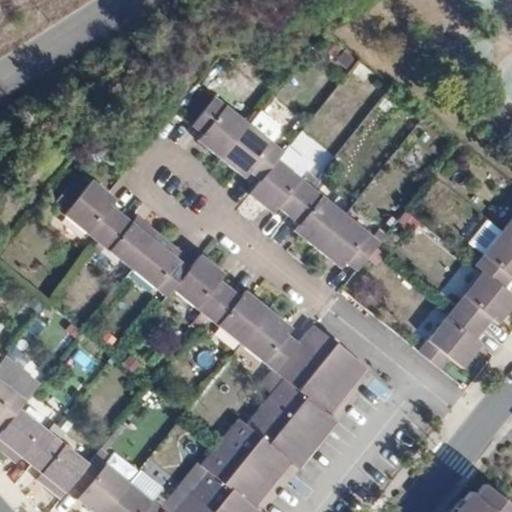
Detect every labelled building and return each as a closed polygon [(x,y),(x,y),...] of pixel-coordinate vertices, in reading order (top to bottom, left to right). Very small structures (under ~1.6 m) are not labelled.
[(217,162),(246,127),(211,99),(188,127),(199,135),(193,143),(200,149),(217,162)] [(246,127),(217,162),(248,189),(272,162),(278,154),(246,127)] [(278,223),(307,190),(272,162),(248,189),(244,196),(278,223)] [(51,209),(95,245),(118,217),(107,207),(112,201),(88,182),(77,195),(68,187),(51,209)] [(312,250),(339,217),(307,190),(278,223),(312,250)] [(411,234),(418,221),(401,212),(394,224),(411,234)] [(511,212),(495,234),(511,247),(511,212)] [(118,217),(95,245),(129,272),(157,239),(131,217),(126,223),(118,217)] [(339,217),(312,250),(335,269),(340,264),(352,274),(373,247),(374,246),(339,217)] [(511,247),(495,234),(467,267),(476,274),(495,290),(504,278),(510,283),(511,279),(511,247)] [(157,239),(129,272),(163,299),(169,292),(186,270),(177,262),(181,257),(157,239)] [(169,292),(202,318),(224,291),(215,284),(220,277),(195,256),(186,270),(169,292)] [(476,274),(448,308),(474,329),(483,318),(490,324),(509,301),(495,290),(476,274)] [(224,291),(202,318),(236,345),(262,310),(238,291),(232,297),(224,291)] [(448,308),(411,353),(433,371),(443,359),(454,368),(473,344),(466,339),(474,329),(448,308)] [(262,310),(236,345),(272,374),(293,347),(281,337),(286,330),(262,310)] [(173,511),(249,511),(252,509),(243,502),(278,457),(288,464),(326,417),(318,411),(355,364),(309,327),(293,347),(272,374),(278,381),(242,426),(234,420),(215,444),(196,467),(204,475),(178,507),(173,511)] [(2,358),(0,360),(0,426),(2,429),(19,408),(37,387),(2,358)] [(53,436),(19,408),(2,429),(0,432),(0,446),(11,455),(16,460),(20,455),(31,463),(53,436)] [(84,463),(53,436),(31,463),(42,473),(38,478),(42,482),(58,495),(68,482),(84,463)] [(82,493),(105,466),(91,455),(84,463),(68,482),(82,493)] [(93,511),(101,511),(124,483),(105,466),(82,493),(77,499),(82,503),(93,511)] [(134,471),(124,483),(101,511),(158,511),(145,501),(156,488),(134,471)] [(511,511),(511,501),(479,474),(469,485),(465,482),(439,511),(511,511)]
